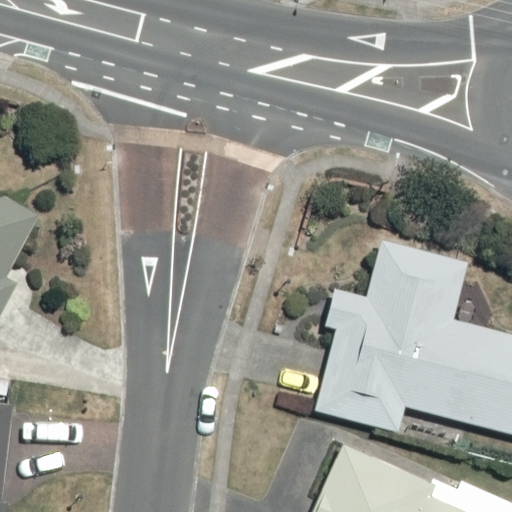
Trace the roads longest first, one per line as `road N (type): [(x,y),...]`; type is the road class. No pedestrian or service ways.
road 1 (residential): [(208,71),(195,115),(155,511)]
road 2 (secondary): [(495,150),(439,128),(208,71)]
road 3 (secondary): [(222,18),(327,38),(511,39)]
road 4 (secondary): [(208,71),(0,19)]
